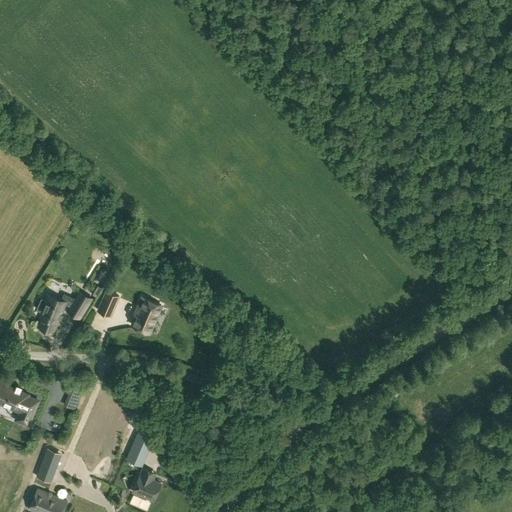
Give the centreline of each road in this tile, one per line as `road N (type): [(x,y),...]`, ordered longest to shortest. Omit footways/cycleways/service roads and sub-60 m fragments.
road 1 (unclassified): [(0,354),(121,360),(309,415)]
road 2 (tertiary): [(309,415),(511,288)]
road 3 (tertiary): [(220,511),(309,415)]
